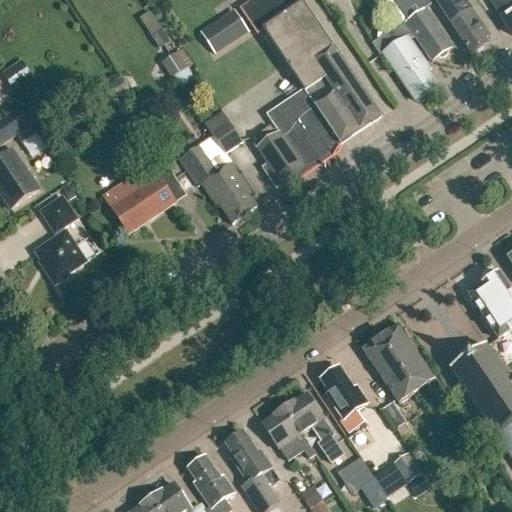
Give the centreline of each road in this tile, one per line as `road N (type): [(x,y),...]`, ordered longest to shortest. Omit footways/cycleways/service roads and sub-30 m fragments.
road 1 (secondary): [(55,383),(511,72)]
road 2 (unclassified): [(66,511),(511,210)]
